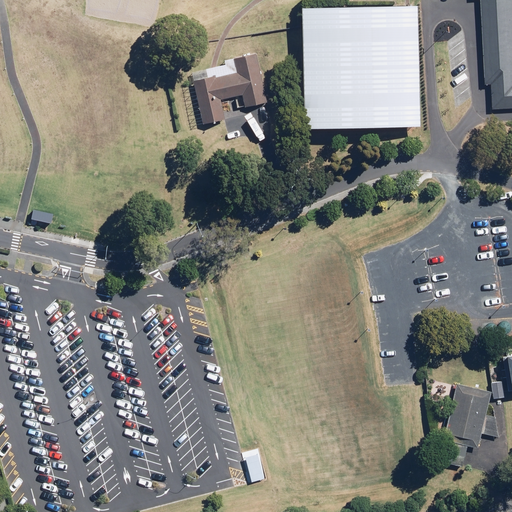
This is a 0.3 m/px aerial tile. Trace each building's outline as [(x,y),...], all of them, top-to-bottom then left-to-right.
[(511,0),(482,0),(488,110),(511,108),(511,0)] [(423,123),(421,4),(305,5),(307,124),(423,123)] [(190,80),(200,128),(225,123),(224,114),(264,106),(254,55),(230,60),(232,71),(190,80)] [(32,225),(45,228),(47,222),(34,218),(32,225)] [(504,380),(493,380),(494,397),(504,397),(504,380)] [(437,383),(433,401),(453,405),(446,436),(446,439),(480,447),(483,433),(500,437),(497,416),(488,414),(492,392),(458,384),(457,387),(437,383)]
